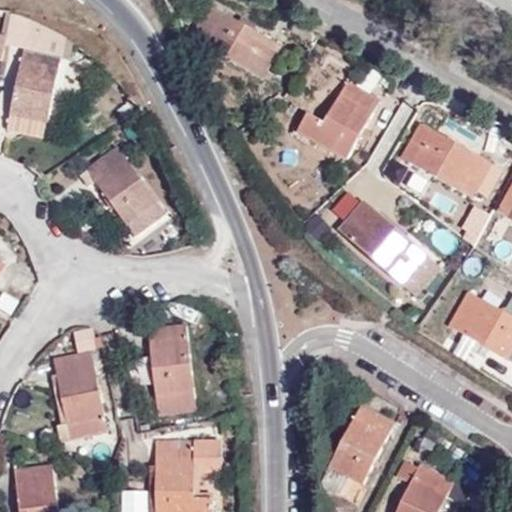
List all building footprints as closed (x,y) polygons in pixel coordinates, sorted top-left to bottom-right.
[(282,48),(210,6),(191,40),(264,82),(282,48)] [(45,31),(11,16),(7,36),(5,44),(25,49),(11,115),(45,124),(49,124),(63,58),(67,43),(45,31)] [(347,84),(324,124),(308,115),(298,133),(348,162),(380,103),(347,84)] [(45,124),(11,115),(8,130),(43,138),(45,124)] [(473,198),(476,192),(491,165),(422,126),(403,159),(473,198)] [(127,226),(129,224),(158,204),(119,149),(89,171),(127,226)] [(491,165),(476,192),(488,198),(504,172),(491,165)] [(511,189),(498,214),(511,221),(511,189)] [(340,232),(405,288),(430,258),(365,203),(340,232)] [(158,204),(129,224),(137,236),(166,215),(158,204)] [(430,258),(405,288),(417,298),(442,270),(430,258)] [(465,335),(478,343),(511,361),(511,301),(507,308),(499,311),(471,294),(451,327),(465,335)] [(198,413),(188,327),(149,330),(159,417),(198,413)] [(453,355),(465,363),(478,343),(465,335),(453,355)] [(56,361),(68,425),(71,441),(109,433),(92,354),(56,361)] [(396,425),(362,408),(330,467),(364,485),(396,425)] [(71,441),(68,425),(58,426),(61,443),(71,441)] [(157,441),(157,467),(155,511),(213,511),(214,500),(195,501),(194,471),(222,471),(223,442),(157,441)] [(441,511),(454,484),(420,467),(419,469),(405,462),(398,477),(411,484),(398,511),(441,511)] [(16,473),(20,511),(60,511),(54,468),(16,473)]
